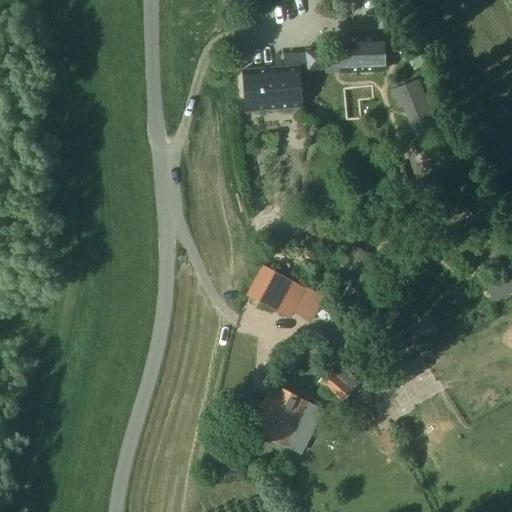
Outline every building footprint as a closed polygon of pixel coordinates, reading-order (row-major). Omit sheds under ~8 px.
[(339,39),(341,72),(384,70),(383,37),(339,39)] [(324,51),(306,53),(306,55),(307,70),(312,70),(325,69),(324,51)] [(302,107),(299,67),(243,71),(246,111),(302,107)] [(440,130),(420,81),(393,93),(400,110),(404,108),(418,139),(440,130)] [(511,269),(509,264),(478,279),(489,301),(511,290),(511,269)] [(322,297),(262,265),(246,296),(290,320),(294,312),(310,320),(322,297)] [(349,289),(344,299),(358,306),(363,296),(349,289)] [(360,383),(336,361),(318,382),(342,403),(360,383)] [(309,403),(273,383),(249,427),(285,446),(309,403)]
